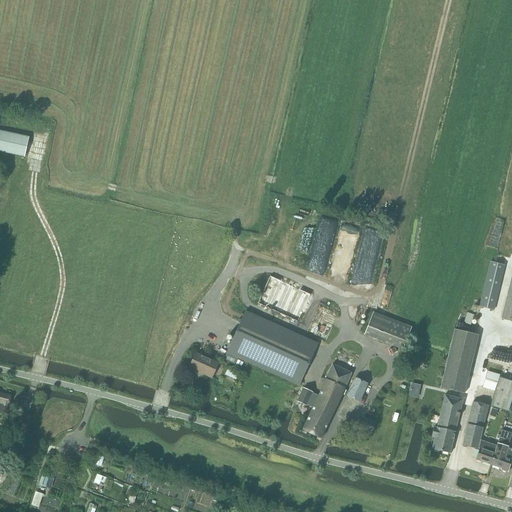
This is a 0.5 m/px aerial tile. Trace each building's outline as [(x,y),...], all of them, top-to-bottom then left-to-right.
[(0,151),(24,158),(29,138),(0,131),(0,151)] [(491,261),(480,306),(493,309),(504,264),(491,261)] [(511,273),(501,318),(511,320),(511,273)] [(245,311),(224,357),(242,365),(244,360),(299,385),(318,344),(245,311)] [(374,313),(365,335),(402,349),(411,327),(374,313)] [(464,322),(470,325),(474,315),(467,313),(464,322)] [(479,336),(456,330),(441,388),(465,394),(479,336)] [(197,371),(212,377),(218,363),(196,353),(189,369),(196,372),(197,371)] [(351,373),(332,364),(318,396),(303,388),(297,401),(306,405),(313,408),(303,430),(321,439),(351,373)] [(347,396),(359,402),(368,383),(355,378),(347,396)] [(511,381),(500,378),(490,406),(507,411),(511,396),(511,381)] [(0,410),(6,412),(12,396),(0,392),(0,410)] [(431,437),(434,438),(432,449),(450,453),(463,400),(445,395),(437,427),(434,427),(431,437)] [(482,461),(491,464),(497,445),(480,440),(488,405),(473,402),(462,445),(478,449),(478,447),(480,448),(476,459),(482,461)] [(18,433),(24,435),(30,419),(25,417),(23,421),(21,420),(19,425),(20,425),(18,433)] [(364,417),(360,427),(372,433),(376,422),(364,417)] [(497,445),(491,464),(501,468),(501,469),(508,472),(511,458),(511,449),(508,448),(511,435),(511,433),(502,430),(497,445)] [(96,454),(94,460),(102,463),(104,456),(96,454)] [(43,472),(39,485),(46,487),(50,474),(43,472)] [(107,478),(101,476),(96,476),(94,483),(103,487),(107,478)] [(31,505),(39,507),(43,494),(36,492),(31,505)]
